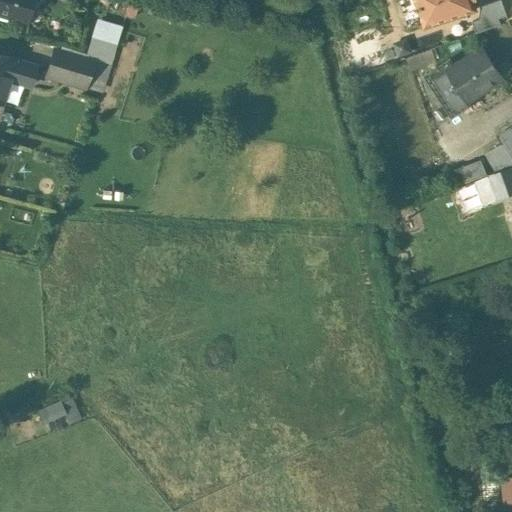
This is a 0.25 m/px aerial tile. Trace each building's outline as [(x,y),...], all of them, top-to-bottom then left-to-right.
[(29,0),(0,0),(0,13),(24,20),(29,0)] [(415,0),(423,22),(424,26),(475,9),(471,0),(415,0)] [(506,15),(501,0),(495,0),(480,5),(478,19),(471,21),(476,32),(500,24),(498,18),(506,15)] [(97,16),(87,52),(113,59),(124,23),(97,16)] [(450,58),(425,75),(442,101),(460,89),(468,100),(502,78),(481,47),(454,65),(450,58)] [(92,61),(53,49),(45,76),(83,87),(92,61)] [(0,55),(0,100),(6,78),(12,60),(12,59),(0,55)] [(12,60),(6,78),(28,85),(33,66),(12,60)] [(511,125),(497,135),(503,144),(485,153),(496,173),(511,166),(511,125)] [(511,166),(496,173),(486,176),(495,198),(511,191),(511,166)] [(46,428),(81,420),(76,398),(41,406),(46,428)] [(511,478),(503,479),(505,507),(511,506),(511,478)]
